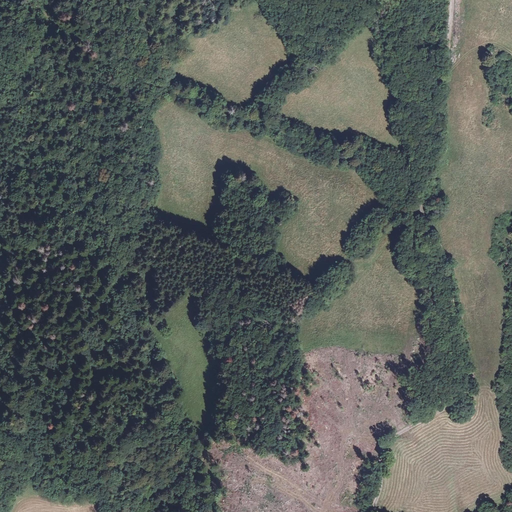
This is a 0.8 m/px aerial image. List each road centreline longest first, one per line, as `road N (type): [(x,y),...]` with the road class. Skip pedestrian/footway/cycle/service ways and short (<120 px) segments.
road 1 (track): [(368,511),(381,486),(383,444),(453,406),(472,386),(450,269),(423,209)]
road 2 (track): [(423,209),(428,158),(443,121),(451,0)]
